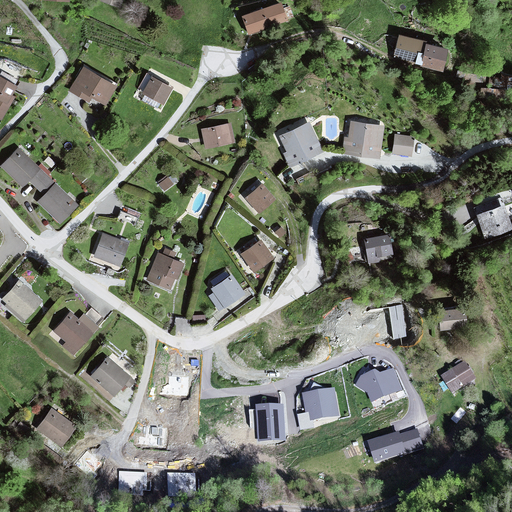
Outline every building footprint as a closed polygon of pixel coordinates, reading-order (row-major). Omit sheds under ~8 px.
[(123,0),(96,0),(96,2),(121,10),(123,0)] [(281,4),(245,17),(250,33),(287,20),(281,4)] [(401,36),(396,54),(422,61),(425,62),(424,65),(442,69),(447,51),(426,46),(427,42),(401,36)] [(111,87),(79,69),(68,89),(100,107),(111,87)] [(13,84),(0,78),(0,122),(1,123),(13,98),(8,95),(13,84)] [(169,89),(147,79),(139,96),(161,106),(169,89)] [(306,120),(276,134),(285,153),(280,154),(289,167),(322,154),(306,120)] [(381,125),(346,121),(345,139),(341,138),(341,155),(381,160),(381,125)] [(229,123),(201,129),(205,150),(234,145),(229,123)] [(392,151),(412,154),(415,133),(394,131),(392,151)] [(47,179),(17,147),(0,163),(0,165),(21,187),(28,180),(36,190),(47,179)] [(158,182),(165,189),(176,180),(170,172),(158,182)] [(275,198),(259,183),(241,199),(257,214),(275,198)] [(53,185),(36,203),(58,223),(75,205),(53,185)] [(474,202),(477,209),(505,198),(503,190),(474,202)] [(511,225),(499,201),(471,213),(485,241),(511,230),(511,225)] [(383,232),(358,239),(366,267),(392,261),(383,232)] [(129,243),(100,233),(92,259),(119,269),(129,243)] [(272,261),(258,239),(238,253),(253,274),(272,261)] [(185,264),(157,252),(145,281),(176,294),(185,264)] [(227,274),(207,288),(211,294),(207,297),(217,311),(241,294),(227,274)] [(42,302),(16,281),(0,300),(0,301),(26,327),(42,302)] [(456,307),(428,311),(431,330),(461,326),(456,307)] [(91,335),(65,314),(48,336),(74,357),(91,335)] [(131,382),(103,357),(88,377),(118,401),(131,382)] [(358,375),(372,409),(408,395),(394,360),(358,375)] [(460,362),(438,378),(454,401),(476,384),(460,362)] [(337,389),(309,390),(310,409),(338,407),(337,389)] [(284,399),(262,407),(273,440),(298,430),(284,399)] [(75,426),(48,408),(33,433),(59,448),(75,426)] [(369,439),(375,462),(425,448),(419,425),(369,439)]
